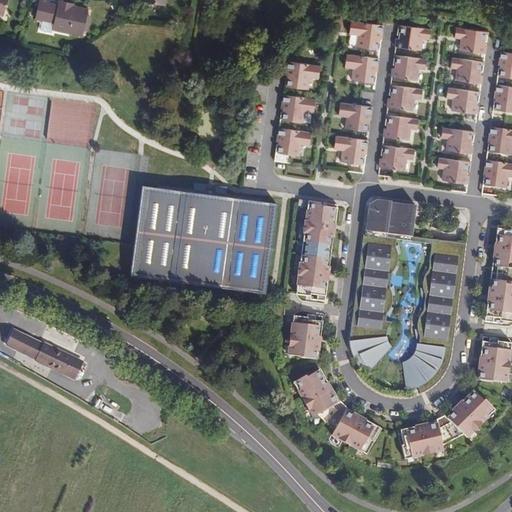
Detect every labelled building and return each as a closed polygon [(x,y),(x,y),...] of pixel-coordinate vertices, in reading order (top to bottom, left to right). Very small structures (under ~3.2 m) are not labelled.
[(139,0),(138,6),(162,12),(164,0),(139,0)] [(59,22),(59,25),(59,33),(88,33),(88,4),(74,4),(73,6),(59,6),(40,5),(40,25),(47,25),(47,22),(59,22)] [(382,39),(383,28),(384,25),(350,20),(349,34),(357,35),(355,47),(380,50),(381,41),(379,41),(379,39),(382,39)] [(428,39),(430,29),(398,25),(396,35),(399,35),(398,39),(396,38),(394,47),(421,50),(422,38),(428,39)] [(487,41),(488,32),(456,28),(454,38),(460,39),(459,50),(486,54),(487,45),(484,45),(484,41),(487,41)] [(511,53),(500,52),(498,65),(500,65),(500,68),(498,68),(497,76),(511,78),(511,53)] [(379,59),(346,54),(344,67),(353,68),(351,80),(375,83),(376,75),(375,75),(375,72),(377,72),(379,59)] [(425,70),(427,59),(393,54),(392,64),(395,65),(395,69),(392,68),(391,77),(417,81),(419,69),(425,70)] [(483,71),(485,62),(451,58),(450,69),(456,69),(455,81),(482,84),(483,75),(480,75),(480,71),(483,71)] [(284,86),(308,90),(310,78),(318,80),(320,65),(287,60),(285,75),(287,75),(287,78),(285,78),(284,86)] [(421,100),(423,89),(389,84),(388,95),(391,95),(390,99),(387,99),(386,107),(387,107),(414,111),(415,99),(421,100)] [(511,86),(496,84),(494,98),(496,98),(496,101),(494,101),(493,110),(511,112),(511,86)] [(479,102),(481,92),(447,87),(446,98),(453,99),(451,110),(478,114),(479,105),(476,105),(477,102),(479,102)] [(305,111),(313,112),(315,99),(283,95),(281,108),(283,108),(283,111),(281,111),(280,119),(304,122),(305,111)] [(371,121),(373,106),(340,102),(338,116),(346,117),(345,129),(369,132),(370,123),(368,123),(369,120),(371,121)] [(411,129),(417,130),(419,119),(386,114),(384,125),(387,125),(387,129),(384,128),(382,137),(409,141),(411,129)] [(309,146),(312,132),(278,127),(276,142),(278,142),(278,144),(276,144),(275,153),(300,156),(301,145),(309,146)] [(475,131),(442,127),(440,139),(447,139),(445,150),(473,154),(474,145),(471,145),(471,141),(474,142),(475,131)] [(511,130),(490,127),(488,141),(490,141),(490,144),(488,144),(487,153),(511,156),(511,148),(511,130)] [(366,154),(369,140),(367,140),(336,136),(334,150),(341,150),(340,162),(363,165),(364,165),(366,157),(364,156),(364,154),(366,154)] [(405,171),(407,159),(413,160),(415,149),(382,144),(381,144),(380,155),(382,155),(382,159),(380,158),(378,167),(379,167),(405,171)] [(470,162),(438,158),(437,168),(443,169),(441,180),(467,184),(468,184),(470,175),(467,175),(468,172),(470,172),(471,162),(470,162)] [(511,178),(511,163),(486,160),(484,174),(486,175),(485,177),(484,177),(482,186),(507,189),(509,178),(511,178)] [(141,187),(129,277),(265,295),(277,204),(262,202),(262,198),(226,194),(227,187),(216,186),(215,189),(205,188),(205,185),(195,183),(194,190),(158,184),(157,189),(141,187)] [(466,243),(412,237),(416,205),(391,202),(391,201),(377,199),(375,209),(368,208),(365,230),(363,230),(349,341),(350,346),(350,349),(351,352),(354,359),(357,363),(361,370),(366,366),(370,370),(391,347),(388,342),(386,337),(387,333),(387,330),(389,325),(391,322),(386,322),(387,314),(390,288),(392,272),(396,247),(396,240),(431,244),(428,270),(425,296),(423,310),(419,337),(416,349),(415,351),(413,355),(411,357),(409,359),(406,361),(402,362),(406,390),(408,390),(411,390),(414,389),(417,387),(420,395),(423,392),(427,390),(432,386),(435,383),(439,380),(442,376),(445,372),(447,368),(448,364),(450,360),(451,353),(452,346),(466,243)] [(375,209),(377,199),(369,204),(368,208),(375,209)] [(337,211),(337,205),(309,201),(306,221),(305,221),(304,232),(305,232),(302,254),(301,254),(299,264),(300,264),(296,294),(310,296),(310,294),(317,295),(317,300),(325,301),(326,294),(324,294),(325,287),(326,287),(329,267),(328,266),(329,258),(330,259),(332,246),(331,246),(332,238),(333,238),(336,217),(334,217),(335,211),(337,211)] [(485,321),(493,322),(494,317),(502,318),(501,320),(511,321),(511,227),(498,225),(497,231),(498,231),(497,237),(496,237),(493,258),(495,258),(494,266),(492,266),(491,279),(492,279),(491,287),(490,287),(487,308),(488,308),(487,314),(486,314),(485,321)] [(399,244),(396,247),(392,272),(394,276),(399,267),(396,266),(397,263),(398,260),(398,254),(400,254),(399,244)] [(422,298),(425,296),(428,270),(426,267),(422,275),(424,277),(423,279),(422,283),(422,286),(422,288),(420,288),(422,298)] [(393,285),(390,288),(387,314),(389,317),(393,308),(391,307),(392,302),(393,299),(392,295),(395,296),(393,285)] [(416,339),(419,337),(423,310),(420,308),(418,312),(416,317),(418,318),(417,321),(416,325),(417,329),(414,329),(416,339)] [(301,357),(315,358),(316,350),(318,350),(321,330),(319,329),(320,323),(322,323),(323,321),(315,320),(315,315),(307,314),(307,317),(293,315),(291,336),(289,336),(288,345),(289,345),(288,354),(302,356),(301,357)] [(59,350),(14,328),(6,343),(48,364),(49,353),(59,350)] [(509,361),(511,343),(498,341),(498,339),(490,338),(489,342),(482,341),(482,344),(484,344),(483,350),(481,350),(479,370),(481,371),(480,379),(493,381),(493,379),(507,381),(508,372),(509,372),(510,361),(509,361)] [(82,362),(59,350),(49,353),(48,364),(74,377),(82,362)] [(372,440),(380,427),(378,426),(376,428),(370,424),(371,422),(362,417),(354,412),(352,414),(346,410),(347,407),(344,404),(340,401),(338,402),(334,396),(336,395),(330,386),(325,378),(323,379),(320,373),(322,372),(320,370),(308,377),(307,376),(295,381),(304,398),(302,399),(308,409),(309,408),(314,416),(317,414),(334,430),(332,433),(340,438),(339,440),(349,445),(349,444),(366,454),(374,441),(372,440)] [(459,403),(451,411),(452,412),(447,417),(445,415),(441,417),(437,420),(437,422),(430,424),(429,422),(419,425),(409,427),(409,429),(403,431),(402,429),(400,429),(403,445),(401,445),(405,459),(423,454),(424,456),(435,453),(435,452),(444,450),(443,445),(463,434),(467,437),(473,431),(474,432),(481,425),(480,423),(494,408),(485,399),(484,400),(473,390),(471,391),(473,393),(468,398),(467,396),(459,403)] [(382,429),(380,427),(372,440),(374,441),(375,442),(382,429)]
